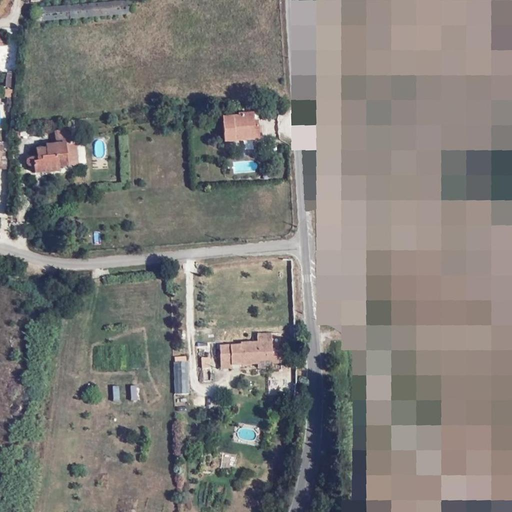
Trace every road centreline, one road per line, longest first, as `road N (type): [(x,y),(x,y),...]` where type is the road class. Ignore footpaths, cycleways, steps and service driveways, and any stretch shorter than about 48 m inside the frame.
road 1 (residential): [(306,245),(61,262),(0,245)]
road 2 (unclassified): [(292,511),(312,420),(306,245)]
road 3 (unclassified): [(306,245),(290,0)]
